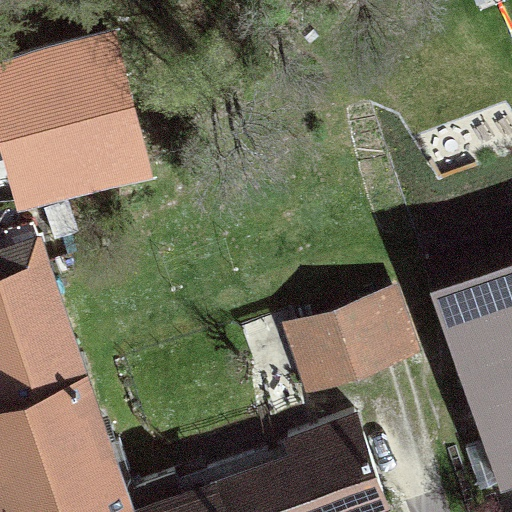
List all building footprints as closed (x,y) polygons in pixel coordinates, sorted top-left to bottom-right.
[(81,37),(8,55),(41,183),(138,158),(119,85),(95,91),(81,37)] [(511,473),(511,228),(425,259),(500,478),(511,473)] [(0,242),(0,485),(9,511),(129,511),(121,487),(34,231),(0,242)] [(332,368),(412,341),(392,285),(293,319),(306,357),(326,351),(332,368)] [(133,483),(121,487),(129,511),(318,511),(383,490),(354,405),(132,480),(133,483)]
